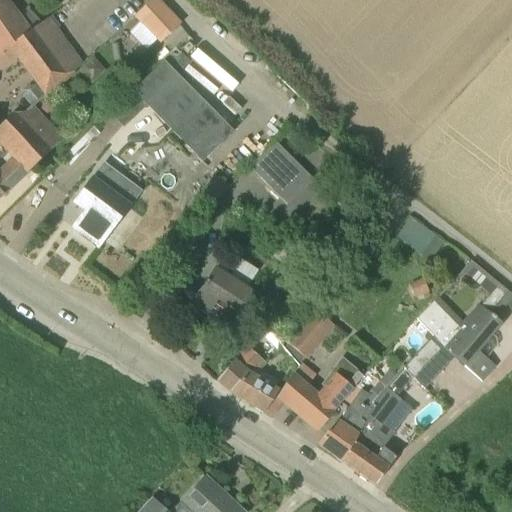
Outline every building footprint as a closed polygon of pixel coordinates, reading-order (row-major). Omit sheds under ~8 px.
[(22,16),(8,0),(0,0),(0,54),(34,31),(32,29),(22,16)] [(178,26),(155,1),(154,0),(152,0),(139,13),(132,19),(156,44),(178,26)] [(28,11),(22,16),(32,29),(39,24),(28,11)] [(72,73),(84,65),(48,17),(39,24),(32,29),(34,31),(0,54),(0,72),(16,61),(43,97),(72,73)] [(132,91),(194,154),(203,164),(233,134),(162,62),(132,91)] [(47,100),(40,102),(39,110),(45,115),(52,113),(53,105),(47,100)] [(17,159),(50,129),(31,108),(26,112),(18,104),(6,103),(0,107),(0,148),(11,160),(15,156),(17,159)] [(0,200),(61,141),(50,129),(17,159),(15,156),(11,160),(13,163),(0,175),(0,200)] [(249,168),(286,205),(311,180),(274,143),(249,168)] [(103,165),(92,181),(87,178),(76,193),(80,196),(74,204),(85,212),(72,229),(98,248),(139,192),(103,165)] [(229,188),(215,175),(192,199),(205,212),(229,188)] [(461,272),(488,296),(504,310),(511,300),(511,295),(471,261),(461,272)] [(206,316),(216,300),(239,315),(251,295),(213,271),(192,306),(206,316)] [(429,293),(423,279),(409,285),(415,299),(429,293)] [(500,326),(494,321),(481,308),(479,306),(458,327),(433,303),(416,321),(434,337),(454,359),(482,383),(495,368),(477,353),(500,326)] [(289,316),(272,305),(262,321),(279,332),(289,316)] [(313,310),(286,343),(287,344),(305,360),(306,361),(334,327),(313,310)] [(424,391),(454,359),(434,337),(402,370),(404,372),(411,379),(424,391)] [(305,360),(287,344),(283,348),(299,367),(305,360)] [(245,348),(216,382),(230,394),(263,414),(274,398),(271,390),(252,376),(263,363),(245,348)] [(320,385),(325,390),(317,399),(290,377),(277,398),(317,431),(333,412),(333,411),(363,376),(341,358),(320,385)] [(395,399),(411,379),(404,372),(376,396),(370,403),(373,406),(346,442),(349,445),(340,462),(374,487),(395,459),(382,450),(395,432),(385,424),(401,402),(395,399)] [(349,445),(346,442),(373,406),(370,403),(376,396),(384,387),(379,383),(368,396),(360,391),(339,423),(338,421),(329,435),(327,433),(318,446),(340,462),(349,445)] [(240,511),(205,479),(182,504),(174,511),(162,511),(152,501),(141,511),(240,511)]
